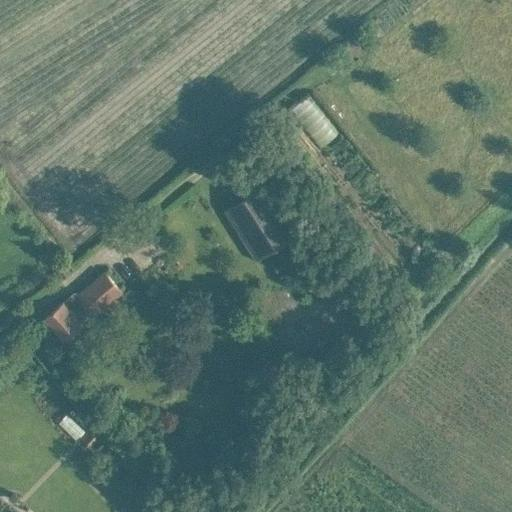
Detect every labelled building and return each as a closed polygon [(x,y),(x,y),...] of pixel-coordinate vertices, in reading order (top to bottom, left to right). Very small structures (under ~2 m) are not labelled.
[(266,181),(224,208),(256,259),(299,231),(266,181)] [(289,247),(272,258),(281,271),(297,260),(289,247)] [(54,269),(55,271),(61,279),(72,270),(66,262),(65,261),(54,269)] [(79,294),(75,290),(63,300),(60,303),(45,315),(65,339),(80,326),(121,291),(106,274),(105,272),(79,294)] [(338,291),(325,291),(325,301),(338,301),(338,291)] [(65,430),(85,445),(95,432),(76,416),(65,430)]
